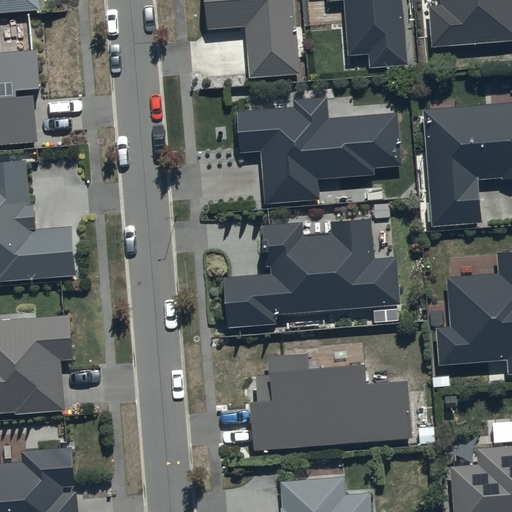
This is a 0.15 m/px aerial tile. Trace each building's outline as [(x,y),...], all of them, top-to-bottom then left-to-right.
[(0,0),(0,12),(39,10),(38,0),(0,0)] [(301,74),(294,0),(207,0),(210,29),(247,27),(250,77),(301,74)] [(329,0),(329,1),(340,0),(346,0),(350,55),(372,54),(373,68),(409,65),(404,0),(329,0)] [(511,0),(442,0),(443,7),(431,7),(434,46),(511,41),(511,0)] [(0,145),(39,143),(35,97),(17,99),(17,92),(42,91),(39,52),(0,55),(0,145)] [(328,119),(327,99),(295,101),(296,110),(239,113),(241,152),(263,150),(266,204),(320,201),(319,180),(376,176),(376,168),(402,166),(399,114),(328,119)] [(511,105),(424,112),(433,227),(482,223),(479,180),(505,178),(506,180),(511,179),(511,105)] [(29,206),(26,162),(0,163),(0,275),(1,276),(1,282),(76,277),(73,228),(37,231),(35,206),(29,206)] [(374,261),(371,221),(333,223),(334,237),(304,238),(303,225),(264,227),(267,267),(273,266),(273,277),(226,280),(229,328),(276,325),(275,315),(401,306),(397,260),(374,261)] [(511,252),(499,253),(501,277),(450,280),(452,329),(439,329),(441,363),(509,360),(510,374),(511,373),(511,252)] [(73,360),(70,317),(0,321),(0,413),(16,412),(16,414),(65,411),(61,361),(73,360)] [(368,386),(366,368),(311,371),(310,356),(269,358),(270,375),(258,376),(259,404),(253,404),(256,451),(413,439),(408,383),(368,386)] [(75,487),(73,450),(23,452),(24,464),(1,466),(0,444),(0,511),(77,511),(77,494),(63,494),(63,487),(75,487)] [(511,511),(511,447),(511,449),(479,450),(480,467),(454,468),(456,511),(511,511)] [(345,495),(345,479),(283,483),(284,509),(283,509),(283,511),(372,511),(371,495),(345,495)]
